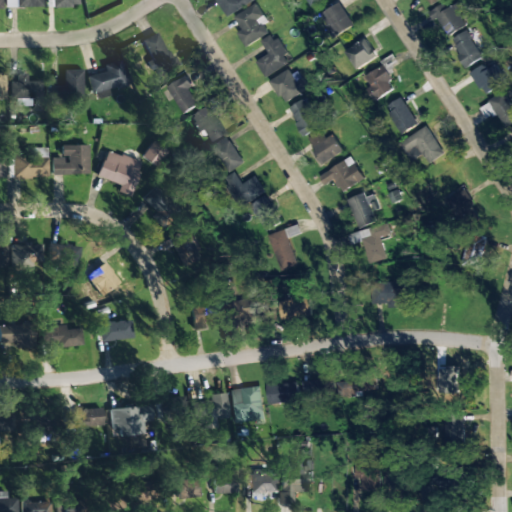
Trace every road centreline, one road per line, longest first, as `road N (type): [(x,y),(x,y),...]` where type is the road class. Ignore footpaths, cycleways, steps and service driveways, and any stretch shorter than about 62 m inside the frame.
road 1 (residential): [(499,511),(498,348),(511,284),(511,197),(382,0)]
road 2 (residential): [(498,348),(420,337),(0,381)]
road 3 (residential): [(344,344),(331,239),(180,0)]
road 4 (residential): [(170,367),(158,285),(143,256),(112,226),(75,211),(0,212)]
road 5 (residential): [(157,0),(76,38),(0,39)]
